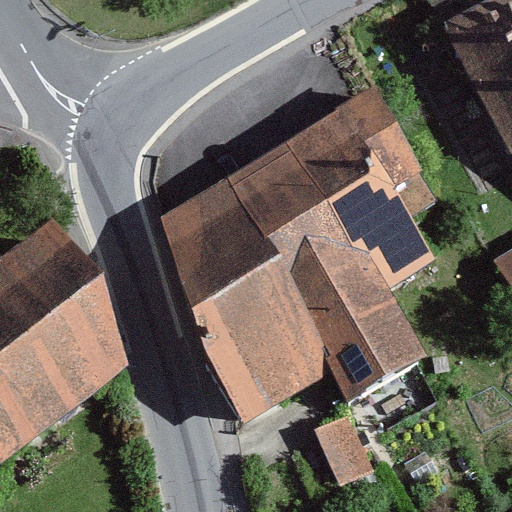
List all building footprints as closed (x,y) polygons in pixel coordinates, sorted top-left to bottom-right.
[(511,10),(454,39),(511,155),(511,10)] [(382,105),(171,227),(252,436),(339,387),(360,420),(449,379),(400,296),(445,275),(416,217),(438,210),(382,105)] [(69,226),(0,273),(0,481),(139,385),(124,305),(69,226)] [(511,263),(502,269),(511,287),(511,263)] [(360,420),(316,441),(343,497),(387,477),(360,420)]
